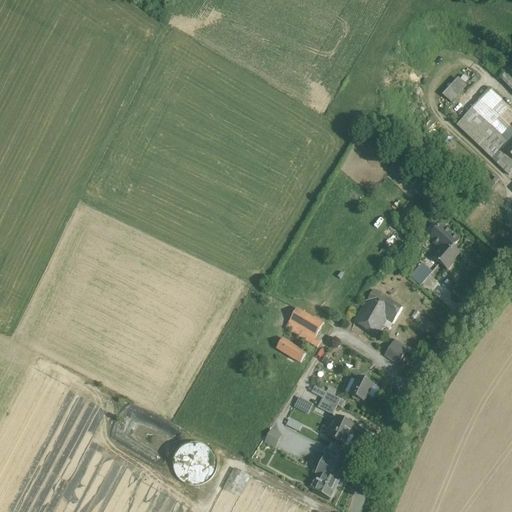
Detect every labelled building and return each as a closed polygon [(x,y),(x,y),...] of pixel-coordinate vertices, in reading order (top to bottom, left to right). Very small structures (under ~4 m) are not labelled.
[(511,65),(500,78),(511,89),(511,65)] [(443,92),(451,100),(469,82),(461,74),(443,92)] [(511,111),(489,89),(456,124),(497,163),(508,174),(511,170),(511,111)] [(508,174),(497,163),(490,170),(502,181),(508,174)] [(419,182),(412,189),(420,198),(427,191),(419,182)] [(451,233),(436,219),(425,232),(441,246),(439,248),(432,255),(439,262),(440,261),(447,267),(454,259),(453,258),(459,251),(453,246),(459,239),(452,232),(451,233)] [(427,275),(417,266),(410,275),(419,283),(427,275)] [(388,298),(373,290),(363,306),(378,315),(388,298)] [(378,315),(369,330),(377,335),(384,325),(389,328),(401,307),(388,298),(378,315)] [(378,315),(363,306),(354,321),(369,330),(378,315)] [(313,320),(296,309),(285,328),(317,347),(321,341),(315,337),(324,323),(314,318),(313,320)] [(306,353),(282,339),(276,348),(300,363),(306,353)] [(407,348),(394,339),(384,355),(397,364),(407,348)] [(404,357),(399,365),(403,368),(408,360),(404,357)] [(358,376),(349,394),(364,401),(372,384),(358,376)] [(302,391),(301,396),(309,399),(311,394),(302,391)] [(340,399),(326,392),(323,398),(337,406),(340,399)] [(294,405),(309,413),(314,404),(299,395),(294,405)] [(337,406),(323,398),(318,407),(332,415),(337,406)] [(295,410),(291,417),(301,422),(305,415),(295,410)] [(162,458),(166,456),(174,440),(174,435),(172,432),(138,415),(131,416),(122,432),(124,437),(157,457),(162,458)] [(355,426),(337,416),(335,421),(328,435),(344,444),(349,433),(351,434),(355,426)] [(175,469),(179,477),(186,484),(195,486),(205,485),(213,480),(218,473),(220,463),(218,454),(212,447),(204,442),(194,442),(186,445),(179,451),(175,460),(175,469)] [(339,454),(326,447),(323,453),(325,455),(335,460),(339,454)] [(335,460),(325,455),(315,474),(321,477),(319,482),(317,480),(316,482),(319,483),(316,490),(314,489),(313,490),(330,499),(335,490),(334,490),(336,485),(337,485),(338,484),(335,483),(345,465),(335,460)] [(231,511),(250,477),(234,468),(210,511),(231,511)] [(312,511),(314,510),(250,477),(231,511),(312,511)]
